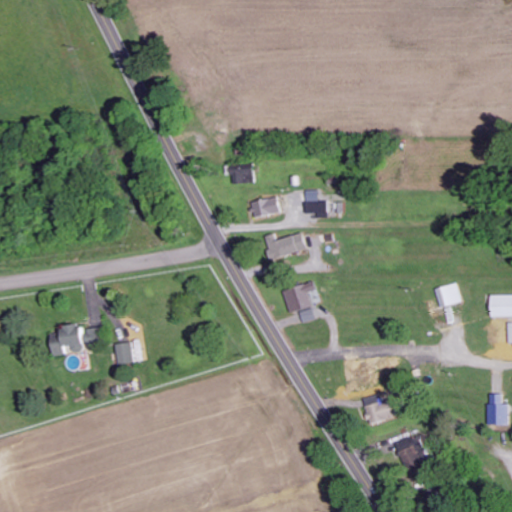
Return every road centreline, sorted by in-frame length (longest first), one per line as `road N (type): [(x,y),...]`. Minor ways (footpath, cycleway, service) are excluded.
road 1 (tertiary): [(383,511),(221,245),(93,0)]
road 2 (residential): [(0,285),(169,261),(221,245)]
